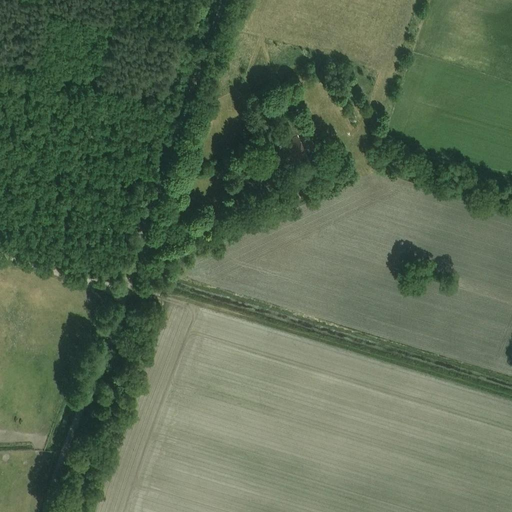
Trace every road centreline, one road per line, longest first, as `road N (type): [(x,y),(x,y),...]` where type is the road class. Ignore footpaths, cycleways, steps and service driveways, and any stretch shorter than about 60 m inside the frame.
road 1 (unclassified): [(124,293),(45,511)]
road 2 (track): [(222,0),(167,161)]
road 3 (track): [(167,161),(124,293)]
road 4 (track): [(0,256),(124,293)]
